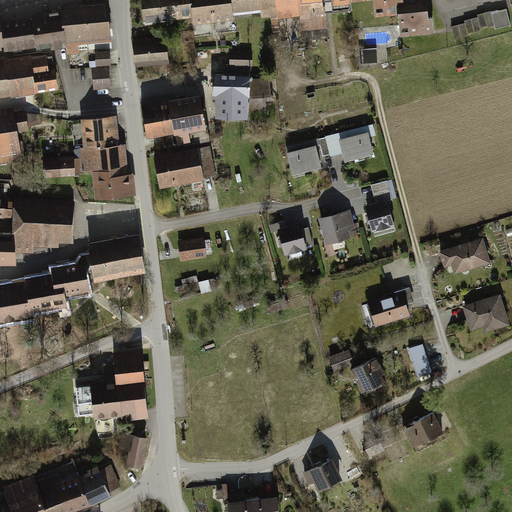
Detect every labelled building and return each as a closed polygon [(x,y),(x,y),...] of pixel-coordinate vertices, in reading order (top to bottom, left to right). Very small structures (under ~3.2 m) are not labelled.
[(1,13),(0,13),(0,49),(6,49),(50,45),(112,41),(109,0),(62,4),(32,6),(31,11),(1,13)] [(141,0),(144,22),(192,16),(195,24),(235,21),(236,13),(260,12),(262,18),(278,18),(302,17),(302,35),(329,33),(326,8),(374,3),(376,17),(396,14),(394,5),(405,3),(404,0),(141,0)] [(432,0),(405,0),(407,33),(440,30),(440,13),(436,13),(432,0)] [(465,23),(452,26),(455,40),(469,36),(468,34),(482,30),(481,28),(495,24),(497,30),(511,25),(511,24),(508,8),(478,15),(479,18),(465,21),(465,23)] [(205,28),(192,30),(195,46),(208,44),(205,28)] [(166,36),(133,40),(137,67),(169,63),(166,36)] [(109,47),(95,48),(96,68),(92,69),(93,91),(112,90),(109,47)] [(225,73),(214,73),(214,95),(217,95),(217,117),(248,117),(248,110),(266,110),(266,99),(270,99),(270,76),(254,76),(254,49),(229,49),(229,63),(225,63),(225,73)] [(47,53),(0,58),(0,96),(12,96),(58,88),(54,67),(49,67),(47,53)] [(202,92),(142,104),(148,138),(175,132),(178,145),(211,139),(202,92)] [(0,164),(20,161),(16,134),(38,131),(35,115),(23,117),(22,111),(12,112),(11,107),(0,108),(0,164)] [(95,198),(137,193),(134,172),(129,172),(126,145),(122,144),(118,116),(82,120),(85,146),(79,147),(83,173),(92,172),(95,198)] [(369,132),(341,139),(347,161),(375,154),(369,132)] [(335,136),(320,139),(324,156),(339,152),(335,136)] [(316,144),(288,152),(294,174),(323,166),(316,144)] [(198,147),(155,155),(162,187),(204,178),(198,147)] [(75,156),(44,158),(46,178),(77,176),(75,156)] [(0,217),(13,218),(14,196),(0,195),(0,217)] [(77,199),(14,196),(13,218),(12,252),(18,252),(34,254),(35,247),(59,248),(60,244),(75,244),(77,199)] [(388,199),(366,204),(373,230),(395,224),(388,199)] [(350,211),(320,219),(327,243),(352,237),(350,230),(355,229),(350,211)] [(0,267),(17,269),(18,252),(12,252),(13,218),(0,217),(0,267)] [(301,221),(278,227),(286,254),(309,248),(301,221)] [(140,234),(90,243),(96,278),(145,270),(140,234)] [(203,236),(179,239),(182,261),(206,258),(203,236)] [(484,238),(441,250),(446,266),(452,264),(455,273),(491,263),(484,238)] [(0,284),(0,325),(31,321),(30,313),(69,307),(67,297),(92,293),(87,262),(52,267),(53,273),(26,277),(27,281),(0,284)] [(404,291),(369,301),(377,326),(411,315),(404,291)] [(501,293),(464,304),(472,331),(484,327),(485,332),(511,324),(501,293)] [(424,343),(409,348),(419,377),(433,372),(424,343)] [(141,349),(114,351),(117,378),(91,381),(96,418),(122,415),(122,419),(149,417),(141,349)] [(350,349),(330,356),(334,369),(354,363),(350,349)] [(376,358),(352,369),(363,391),(387,379),(376,358)] [(445,433),(435,412),(404,426),(414,447),(445,433)] [(124,448),(131,449),(128,463),(143,467),(149,436),(127,431),(124,448)] [(334,457),(295,477),(302,489),(315,483),(319,491),(345,478),(334,457)] [(111,466),(101,470),(109,492),(119,488),(111,466)] [(100,467),(57,483),(68,511),(71,511),(111,498),(109,492),(101,470),(100,467)] [(34,476),(3,487),(12,511),(48,511),(37,482),(34,476)] [(67,511),(54,476),(37,482),(48,511),(67,511)] [(281,511),(279,494),(228,500),(229,511),(281,511)] [(12,511),(8,501),(0,504),(0,511),(12,511)]
